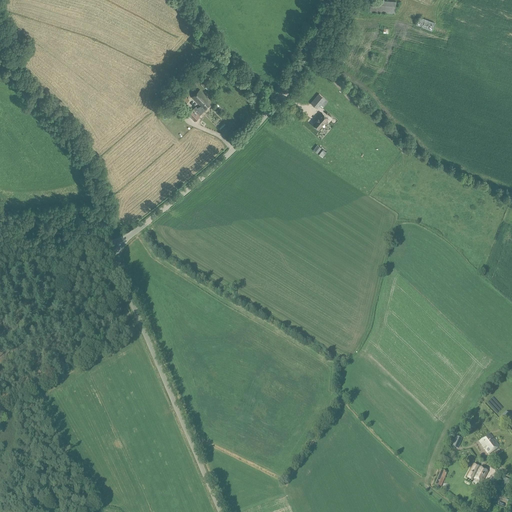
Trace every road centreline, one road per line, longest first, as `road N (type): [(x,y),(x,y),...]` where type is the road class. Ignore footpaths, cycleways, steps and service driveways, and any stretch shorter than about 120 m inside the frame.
road 1 (tertiary): [(116,241),(255,127),(294,76),(329,0)]
road 2 (unclassified): [(219,511),(122,281),(116,241)]
road 3 (track): [(399,144),(305,54)]
road 4 (tertiary): [(0,285),(59,252),(116,241)]
